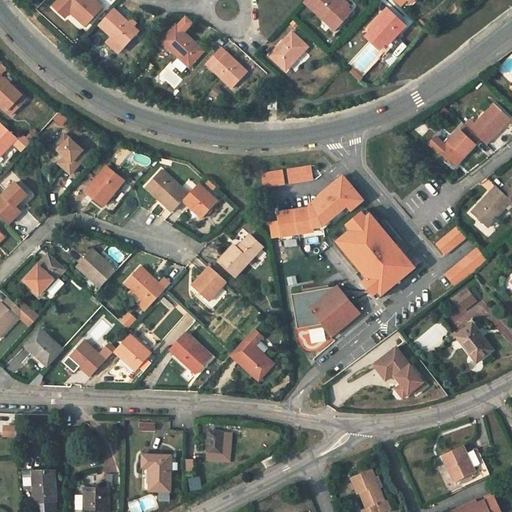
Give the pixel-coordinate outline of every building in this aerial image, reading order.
[(59,0),(55,5),(63,13),(70,6),(73,8),(71,11),(86,25),(103,7),(94,0),(59,0)] [(125,0),(122,0),(115,8),(119,13),(128,3),(125,0)] [(304,0),(304,1),(335,30),(353,11),(348,7),(344,4),(340,0),(304,0)] [(66,16),(71,11),(73,8),(70,6),(63,13),(66,16)] [(113,36),(125,48),(139,32),(134,27),(130,23),(119,13),(115,8),(100,24),(113,36)] [(374,33),(385,43),(388,46),(407,25),(388,8),(369,29),(374,33)] [(134,18),(130,23),(134,27),(138,22),(134,18)] [(205,52),(177,26),(162,40),(190,67),(205,52)] [(292,32),(270,56),(286,70),(307,47),(292,32)] [(381,47),(385,43),(374,33),(370,38),(381,47)] [(119,54),(125,48),(113,36),(107,43),(119,54)] [(222,48),(207,64),(233,88),(248,73),(222,48)] [(179,59),(175,65),(185,73),(189,68),(179,59)] [(355,70),(352,73),(359,80),(363,77),(355,70)] [(0,73),(0,103),(12,114),(27,98),(0,73)] [(193,79),(186,86),(189,89),(196,82),(193,79)] [(216,87),(212,93),(219,99),(223,93),(216,87)] [(277,99),(269,99),(268,109),(277,110),(277,99)] [(471,119),(465,125),(481,140),(487,145),(510,119),(494,105),(476,124),(471,119)] [(0,157),(17,138),(1,123),(0,124),(0,157)] [(455,167),(481,140),(465,125),(440,153),(455,167)] [(88,155),(65,134),(55,146),(66,156),(60,164),(72,174),(88,155)] [(312,165),(287,169),(290,185),(314,181),(312,165)] [(107,167),(87,191),(105,205),(125,181),(107,167)] [(283,169),(262,172),(264,189),(286,185),(283,169)] [(173,211),(183,200),(189,195),(162,170),(147,187),(173,211)] [(368,202),(346,175),(319,196),(314,203),(310,203),(311,207),(296,209),(278,212),(280,221),(270,223),(273,239),(283,237),(300,235),(301,236),(317,234),(316,230),(326,228),(350,209),(354,213),(368,202)] [(511,181),(502,192),(511,201),(511,181)] [(0,199),(0,214),(9,224),(21,212),(16,207),(28,195),(16,183),(0,199)] [(199,184),(189,195),(183,200),(203,218),(218,201),(199,184)] [(472,213),(477,217),(483,223),(488,228),(511,201),(502,192),(497,187),(472,213)] [(365,283),(378,298),(382,295),(385,298),(421,269),(374,213),(370,217),(366,212),(349,226),(353,231),(339,242),(369,279),(365,283)] [(480,226),(483,223),(477,217),(474,221),(480,226)] [(458,226),(437,244),(446,256),(469,237),(458,226)] [(236,276),(263,247),(250,235),(242,244),(238,241),(220,261),(236,276)] [(279,249),(286,248),(284,238),(277,240),(279,249)] [(478,247),(445,274),(455,286),(488,259),(478,247)] [(101,287),(117,271),(93,250),(78,266),(101,287)] [(65,270),(49,255),(24,282),(40,297),(65,270)] [(227,281),(211,266),(193,286),(209,301),(227,281)] [(150,306),(166,290),(159,284),(141,267),(126,283),(150,306)] [(164,279),(159,284),(166,290),(171,284),(164,279)] [(361,313),(339,285),(293,293),(298,328),(325,323),(333,334),(361,313)] [(475,300),(466,288),(453,299),(461,310),(475,300)] [(0,337),(19,317),(20,318),(25,312),(18,306),(9,297),(4,303),(2,302),(0,303),(0,337)] [(22,302),(18,306),(25,312),(28,315),(32,311),(22,302)] [(226,319),(237,327),(245,316),(234,308),(226,319)] [(32,311),(28,315),(35,321),(39,317),(32,311)] [(129,329),(138,319),(129,311),(120,321),(129,329)] [(29,327),(35,321),(28,315),(25,312),(20,318),(29,327)] [(473,323),(457,336),(477,362),(493,350),(473,323)] [(47,365),(62,348),(40,328),(25,345),(47,365)] [(256,329),(233,354),(232,355),(259,380),(274,363),(263,353),(268,348),(260,341),(264,337),(256,329)] [(186,332),(170,348),(197,374),(213,357),(186,332)] [(130,334),(116,349),(115,351),(137,371),(141,367),(145,371),(155,359),(151,355),(152,354),(130,334)] [(91,376),(115,351),(116,349),(110,344),(100,355),(85,340),(69,357),(91,376)] [(426,386),(396,348),(373,365),(386,381),(392,376),(394,378),(395,377),(397,376),(403,383),(401,385),(399,386),(406,395),(413,390),(416,394),(426,386)] [(397,376),(395,377),(401,385),(403,383),(397,376)] [(403,398),(406,395),(399,386),(396,389),(403,398)] [(157,432),(158,423),(140,423),(140,431),(157,432)] [(18,436),(18,427),(6,427),(6,437),(18,436)] [(230,462),(233,434),(210,431),(207,459),(230,462)] [(444,460),(455,482),(459,480),(471,475),(475,472),(463,445),(447,453),(449,458),(444,460)] [(171,492),(172,456),(144,455),(144,467),(151,468),(151,491),(160,491),(171,492)] [(276,458),(266,464),(268,469),(279,463),(276,458)] [(187,460),(187,473),(196,473),(196,459),(187,460)] [(33,487),(34,503),(35,503),(35,511),(56,511),(56,502),(58,502),(56,470),(19,472),(20,487),(33,487)] [(370,507),(367,508),(365,509),(365,511),(381,511),(379,504),(385,501),(373,471),(352,479),(359,495),(361,494),(364,493),(370,507)] [(473,479),(471,475),(459,480),(462,484),(473,479)] [(189,479),(191,491),(203,489),(201,477),(189,479)] [(85,487),(84,511),(109,511),(110,488),(106,487),(85,487)] [(170,500),(171,492),(160,491),(159,500),(170,500)] [(361,494),(367,508),(370,507),(364,493),(361,494)] [(501,511),(494,495),(478,502),(476,499),(448,511),(501,511)] [(131,511),(143,511),(155,510),(152,497),(129,501),(131,511)] [(387,500),(385,501),(379,504),(381,511),(385,511),(391,510),(387,500)]
